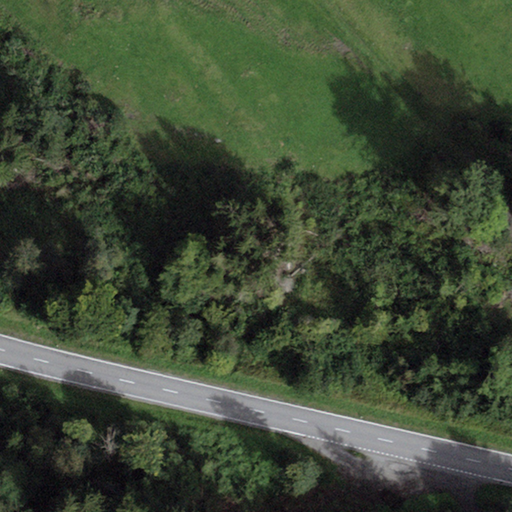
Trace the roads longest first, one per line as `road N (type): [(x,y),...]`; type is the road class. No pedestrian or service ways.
road 1 (tertiary): [(0,358),(308,434),(511,473)]
road 2 (track): [(511,214),(481,166),(324,0)]
